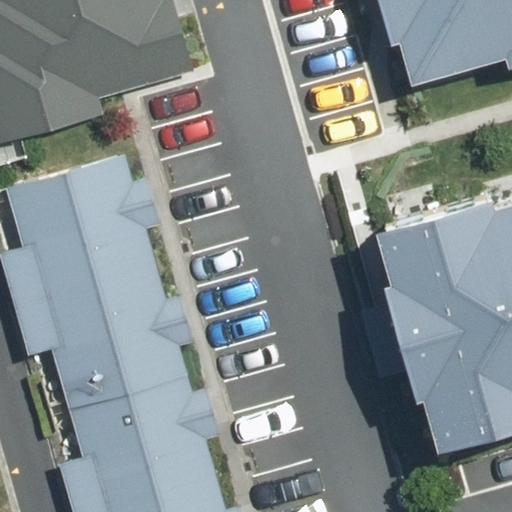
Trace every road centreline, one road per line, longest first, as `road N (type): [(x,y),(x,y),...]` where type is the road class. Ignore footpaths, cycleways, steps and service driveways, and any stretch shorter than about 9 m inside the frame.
road 1 (residential): [(226,0),(362,511)]
road 2 (residential): [(0,343),(47,511)]
